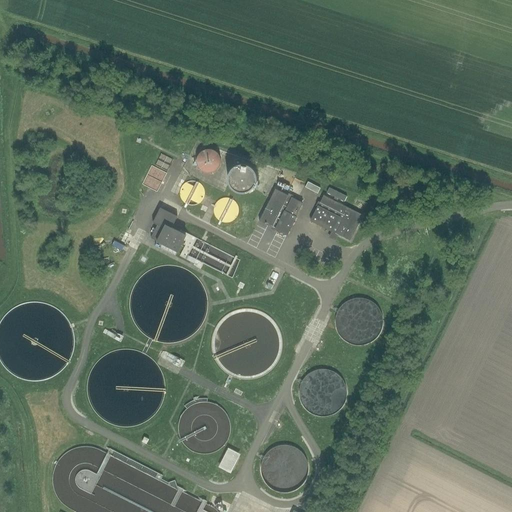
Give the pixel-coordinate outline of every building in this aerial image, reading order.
[(221,164),(221,162),(221,161),(221,160),(221,159),(221,158),(220,157),(220,156),(220,155),(219,154),(218,154),(218,153),(217,152),(216,151),(215,151),(214,150),(212,150),(211,149),(210,149),(209,149),(208,149),(207,149),(206,150),(204,150),(202,151),(201,152),(200,153),(200,154),(199,154),(198,155),(198,156),(197,157),(197,158),(197,159),(197,160),(197,161),(197,162),(197,164),(197,165),(197,166),(198,167),(198,168),(199,168),(200,169),(200,170),(201,171),(202,171),(203,172),(204,173),(205,173),(207,173),(208,174),(209,174),(210,174),(211,173),(213,173),(214,173),(215,172),(216,171),(217,171),(218,170),(218,169),(219,168),(220,168),(220,167),(220,166),(221,165),(221,164)] [(158,164),(169,169),(174,157),(163,152),(158,164)] [(160,189),(167,170),(153,164),(146,184),(160,189)] [(257,181),(257,180),(257,179),(257,177),(257,176),(257,175),(256,173),(256,172),(255,171),(255,170),(254,169),(253,168),(252,167),(251,167),(250,166),(249,165),(248,165),(246,164),(245,164),(244,164),(243,164),(241,164),(240,164),(239,164),(238,165),(236,165),(235,166),(234,166),(233,167),(232,168),(231,169),(231,170),(230,171),(229,172),(229,173),(228,175),(228,176),(228,177),(228,178),(228,180),(228,181),(228,182),(229,184),(229,185),(230,186),(231,187),(231,188),(232,189),(233,190),(234,190),(235,191),(236,192),(238,192),(239,193),(240,193),(241,193),(243,193),(245,193),(246,193),(248,192),(249,192),(250,191),(251,191),(252,190),(253,189),(254,188),(255,187),(255,186),(256,185),(256,184),(257,182),(257,181)] [(306,187),(318,194),(321,188),(308,182),(306,187)] [(206,183),(184,183),(184,200),(206,201),(206,183)] [(334,200),(324,195),(319,206),(318,206),(311,221),(332,232),(329,238),(335,241),(338,235),(350,241),(363,215),(337,202),(338,199),(345,202),(347,196),(330,188),(327,193),(335,197),(334,200)] [(288,235),(304,204),(276,189),(260,221),(288,235)] [(224,218),(236,220),(240,202),(221,198),(217,214),(221,215),(222,211),(226,212),(224,218)] [(172,228),(178,216),(161,208),(153,222),(158,225),(151,238),(157,241),(155,245),(176,255),(186,235),(172,228)] [(122,251),(111,245),(94,279),(106,285),(122,251)] [(231,474),(241,454),(229,448),(219,467),(231,474)]
